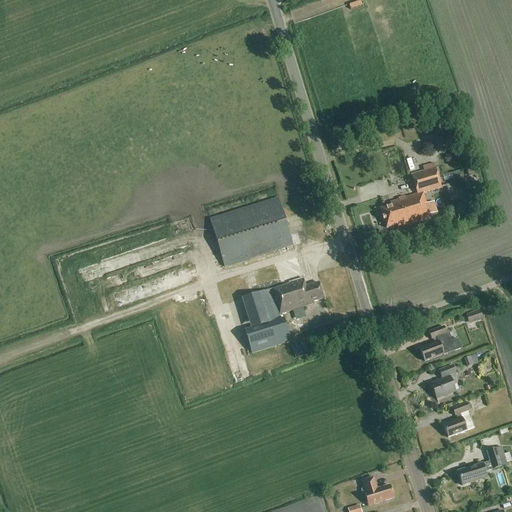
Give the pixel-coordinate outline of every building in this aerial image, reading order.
[(441,111),(446,126),(457,122),(452,107),(441,111)] [(421,168),(423,172),(411,176),(417,195),(389,203),(390,207),(380,210),(386,229),(396,226),(397,229),(429,220),(426,212),(428,211),(423,194),(441,188),(435,168),(433,169),(432,164),(421,168)] [(480,192),(474,193),(478,206),(483,204),(480,192)] [(293,246),(278,198),(210,220),(224,268),(293,246)] [(303,280),(271,290),(279,315),(314,304),(313,303),(323,300),(318,283),(305,287),(303,280)] [(479,311),(465,316),(469,325),(482,320),(479,311)] [(283,319),(245,331),(252,354),(290,342),(283,319)] [(452,341),(449,334),(446,335),(444,328),(429,333),(431,340),(432,340),(434,345),(420,350),(424,362),(443,355),(462,349),(458,339),(452,341)] [(475,355),(464,359),(467,368),(478,364),(475,355)] [(431,386),(436,400),(455,393),(452,385),(457,384),(454,375),(456,375),(452,366),(439,372),(442,381),(431,386)] [(473,429),(467,412),(470,411),(467,405),(452,410),(455,417),(456,416),(458,421),(443,426),(448,439),(473,429)] [(489,463),(457,473),(462,487),(487,479),(485,473),(506,466),(505,464),(511,462),(508,455),(503,456),(500,448),(486,453),(489,463)] [(389,486),(377,490),(373,478),(360,482),(364,494),(363,494),(368,509),(379,505),(379,504),(393,500),(389,486)]
